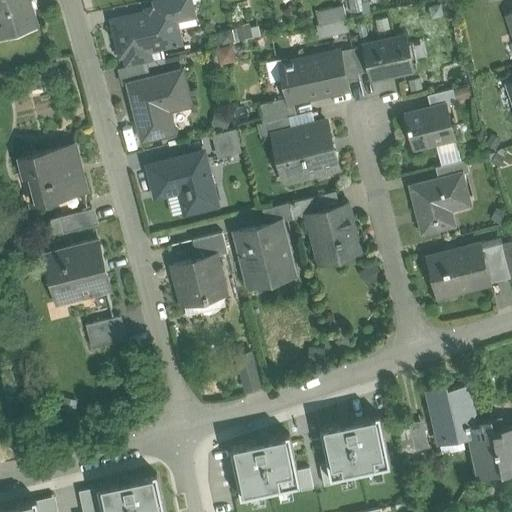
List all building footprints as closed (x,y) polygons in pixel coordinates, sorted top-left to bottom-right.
[(0,0),(0,36),(40,24),(40,23),(39,23),(31,0),(0,0)] [(190,0),(153,0),(156,11),(172,7),(172,9),(191,5),(190,0)] [(194,16),(191,5),(172,9),(174,20),(194,16)] [(344,5),(316,9),(319,32),(347,28),(344,5)] [(156,11),(113,20),(121,55),(124,55),(148,49),(179,42),(174,20),(172,9),(172,7),(156,11)] [(406,36),(365,45),(370,69),(372,78),(413,69),(406,36)] [(365,45),(353,48),(358,72),(370,69),(365,45)] [(353,48),(339,51),(345,77),(359,74),(358,72),(353,48)] [(148,49),(124,55),(127,66),(147,62),(151,61),(148,49)] [(339,51),(286,62),(288,71),(282,72),(288,97),(289,101),(293,100),(337,90),(336,87),(347,85),(345,77),(339,51)] [(127,66),(122,68),(126,84),(128,84),(128,83),(150,77),(147,62),(127,66)] [(150,77),(128,83),(128,84),(143,140),(175,132),(167,100),(189,95),(183,69),(150,77)] [(453,88),(427,95),(431,108),(446,104),(446,105),(456,103),(453,88)] [(288,97),(259,104),(264,122),(290,115),(296,113),(293,100),(289,101),(288,97)] [(431,108),(405,114),(414,147),(436,142),(454,137),(446,105),(446,104),(431,108)] [(296,113),(290,115),(293,129),(315,123),(312,109),(296,113)] [(290,115),(264,122),(267,136),(273,135),(273,134),(293,129),(290,115)] [(293,129),(273,134),(273,135),(278,155),(281,155),(288,180),(335,169),(331,156),(335,155),(326,121),(315,123),(293,129)] [(236,129),(214,134),(220,157),(241,151),(236,129)] [(460,159),(454,137),(436,142),(441,163),(460,159)] [(75,143),(20,157),(25,176),(27,175),(35,203),(85,191),(78,167),(80,166),(75,143)] [(203,151),(149,165),(157,195),(187,188),(193,210),(217,204),(203,151)] [(466,159),(436,167),(439,179),(462,173),(462,174),(469,172),(466,159)] [(439,179),(411,186),(423,232),(453,224),(448,204),(468,199),(462,174),(462,173),(439,179)] [(317,195),(289,202),(293,218),(308,215),(307,214),(320,210),(317,195)] [(289,202),(262,209),(266,223),(281,219),(282,221),(293,218),(289,202)] [(320,210),(307,214),(308,215),(319,259),(337,255),(339,259),(360,253),(347,203),(320,210)] [(91,209),(60,216),(64,232),(95,224),(91,209)] [(266,223),(235,231),(247,281),(269,275),(271,280),(295,274),(282,221),(281,219),(266,223)] [(223,231),(196,238),(200,257),(216,253),(216,255),(228,252),(223,231)] [(99,240),(44,253),(50,276),(56,274),(63,301),(107,290),(103,276),(108,275),(99,240)] [(511,240),(501,243),(509,272),(511,271),(511,240)] [(501,243),(480,249),(488,278),(509,272),(501,243)] [(479,244),(429,257),(438,295),(510,277),(509,272),(488,278),(480,249),(479,244)] [(200,257),(173,264),(183,303),(184,303),(223,293),(226,292),(216,255),(216,253),(200,257)] [(359,272),(367,285),(383,276),(376,263),(359,272)] [(223,293),(184,303),(187,314),(226,303),(223,293)] [(117,316),(86,324),(92,347),(123,339),(117,316)] [(237,353),(252,349),(248,332),(229,336),(234,354),(237,353)] [(237,353),(247,393),(262,389),(252,349),(237,353)] [(439,443),(470,436),(480,435),(477,422),(468,384),(448,389),(447,385),(427,389),(439,443)] [(379,415),(320,428),(331,479),(390,466),(379,415)] [(492,418),(477,422),(480,435),(470,436),(479,477),(511,470),(511,425),(494,429),(492,418)] [(423,424),(412,427),(417,448),(427,446),(423,424)] [(289,434),(231,447),(242,498),(300,486),(289,434)] [(165,511),(157,474),(101,486),(106,511),(165,511)] [(38,511),(36,500),(0,507),(0,511),(38,511)]
